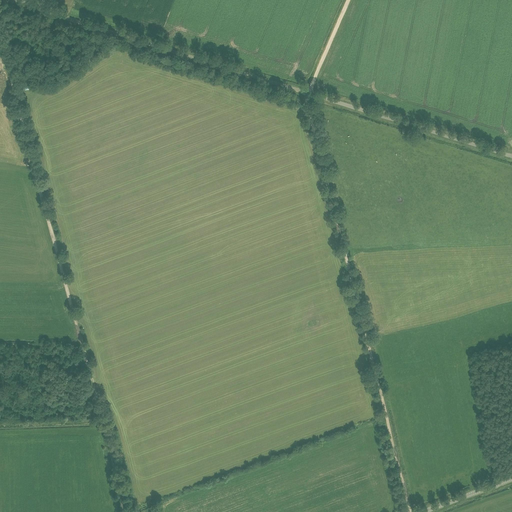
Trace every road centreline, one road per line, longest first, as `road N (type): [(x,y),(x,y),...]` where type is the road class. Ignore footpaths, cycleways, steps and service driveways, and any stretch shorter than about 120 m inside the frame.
road 1 (track): [(409,511),(307,102),(348,0)]
road 2 (unclassified): [(511,156),(16,0)]
road 3 (track): [(0,36),(124,511)]
